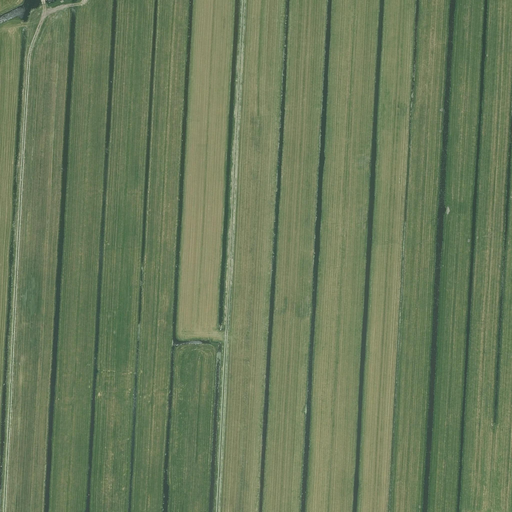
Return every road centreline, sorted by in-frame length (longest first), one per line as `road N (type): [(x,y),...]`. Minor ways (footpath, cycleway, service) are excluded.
road 1 (track): [(4,511),(29,58),(43,0)]
road 2 (track): [(218,511),(243,0)]
